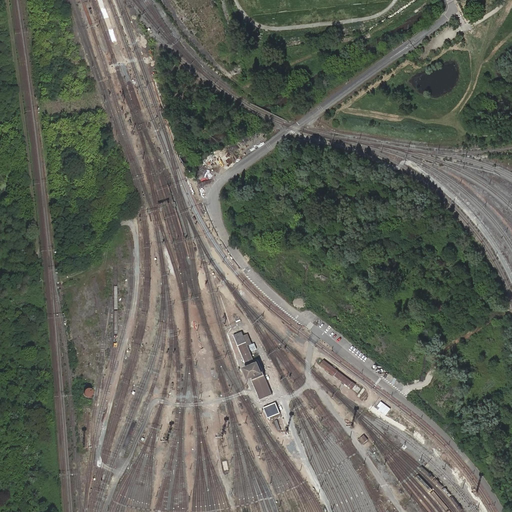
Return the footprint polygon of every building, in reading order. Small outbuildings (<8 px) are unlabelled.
[(243,360),(252,356),(251,354),(255,352),(248,334),(243,336),(242,332),(233,335),(243,360)] [(247,380),(264,374),(258,360),(246,365),(246,367),(242,368),(247,380)] [(320,365),(352,390),(356,385),(324,360),(320,365)] [(260,400),(273,395),(265,376),(252,381),(260,400)] [(87,387),(81,391),(84,397),(90,394),(87,387)] [(363,387),(357,396),(359,398),(366,389),(363,387)] [(263,408),(268,418),(280,413),(276,403),(263,408)] [(368,440),(364,435),(359,439),(363,444),(368,440)]
